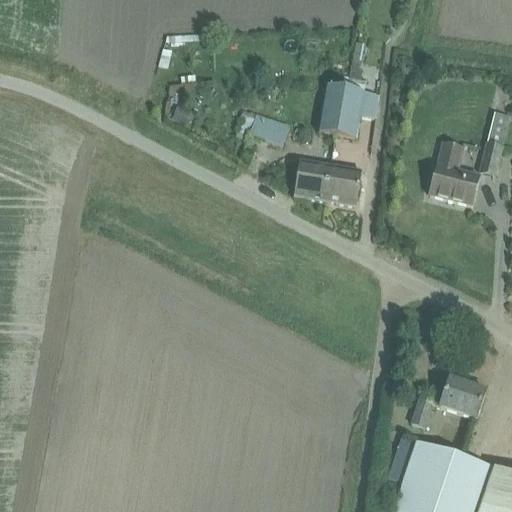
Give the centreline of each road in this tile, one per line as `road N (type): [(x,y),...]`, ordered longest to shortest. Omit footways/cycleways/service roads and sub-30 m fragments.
road 1 (unclassified): [(366,261),(111,128),(0,82)]
road 2 (unclassified): [(361,511),(391,275)]
road 3 (unclassified): [(387,52),(366,261)]
road 4 (unclassified): [(511,336),(391,275)]
